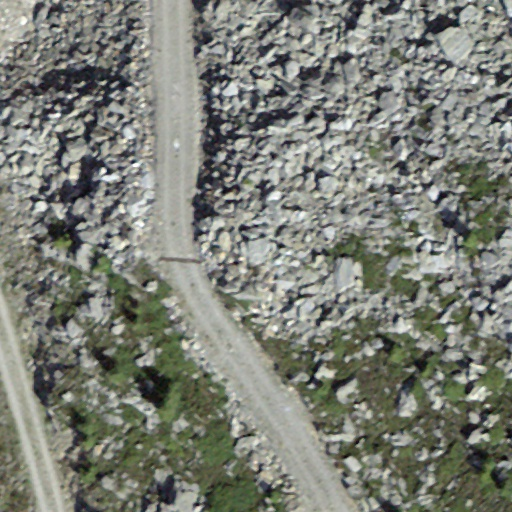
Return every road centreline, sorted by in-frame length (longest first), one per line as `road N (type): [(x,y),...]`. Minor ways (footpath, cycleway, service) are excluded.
road 1 (track): [(329,511),(202,331),(165,225),(163,0)]
road 2 (track): [(0,345),(48,511)]
